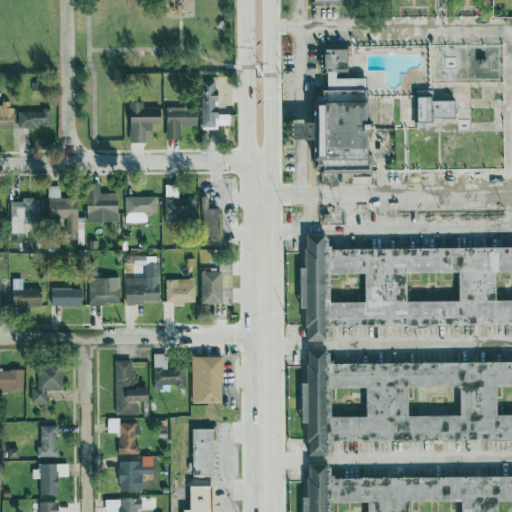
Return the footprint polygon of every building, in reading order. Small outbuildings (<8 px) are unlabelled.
[(365,171),(362,78),(333,79),(332,72),(345,72),(344,49),(321,49),(322,90),(316,90),(316,104),(310,104),(310,122),(286,123),(287,140),(310,139),(310,161),(318,161),(318,173),(365,171)] [(429,90),(412,91),(413,128),(430,128),(429,117),(452,117),(451,100),(429,101),(429,90)] [(0,129),(9,129),(9,102),(0,101),(0,129)] [(143,142),(143,131),(149,131),(148,125),(157,125),(157,107),(140,108),(140,102),(126,102),(126,143),(143,142)] [(177,139),(177,127),(193,127),(193,108),(163,108),(163,139),(177,139)] [(15,127),(48,127),(48,111),(15,111),(15,127)] [(97,183),(84,184),(85,222),(115,221),(115,193),(97,193),(97,183)] [(46,186),(46,218),(61,218),(61,240),(75,240),(75,198),(58,198),(58,186),(46,186)] [(153,196),(122,197),(123,217),(126,217),(126,221),(144,221),(144,213),(154,213),(153,196)] [(216,208),(205,209),(205,196),(198,197),(200,246),(217,245),(216,208)] [(36,198),(20,199),(20,201),(8,202),(9,233),(21,233),(20,223),(37,223),(36,198)] [(511,325),(511,247),(324,249),(323,235),(300,235),(301,268),(295,268),(295,309),(301,308),(302,341),(320,341),(320,327),(511,325)] [(122,303),(155,304),(156,258),(142,258),(142,278),(123,278),(122,303)] [(219,272),(198,272),(198,304),(219,305),(219,272)] [(87,305),(117,304),(117,277),(86,278),(87,305)] [(162,280),(163,304),(193,303),(192,279),(162,280)] [(48,306),(79,307),(79,288),(48,287),(48,306)] [(38,288),(9,289),(10,307),(38,306),(38,288)] [(168,391),(168,387),(183,387),(183,370),(164,369),(165,355),(151,354),(151,391),(168,391)] [(220,403),(219,357),(189,357),(190,403),(220,403)] [(129,360),(112,361),(113,415),(136,415),(136,397),(144,397),(144,388),(136,388),(135,375),(129,375),(129,360)] [(44,404),(44,390),(60,391),(60,364),(35,364),(34,389),(28,388),(28,403),(44,404)] [(0,392),(19,392),(19,370),(0,370),(0,392)] [(135,455),(135,436),(137,436),(136,423),(117,423),(117,418),(104,418),(104,432),(116,432),(116,455),(135,455)] [(54,426),(36,426),(37,457),(55,457),(54,426)] [(211,429),(189,429),(188,477),(211,477),(211,429)] [(15,458),(15,448),(5,448),(5,458),(15,458)] [(116,462),(117,492),(134,492),(134,475),(151,475),(150,456),(139,457),(139,461),(116,462)] [(30,465),(30,479),(37,479),(37,496),(55,495),(55,477),(66,476),(66,465),(30,465)] [(511,511),(511,477),(327,477),(327,465),(303,465),(303,498),(298,498),(297,511),(511,511)] [(102,499),(101,511),(134,511),(135,509),(138,509),(138,500),(102,499)] [(36,503),(36,511),(54,511),(54,502),(36,503)]
